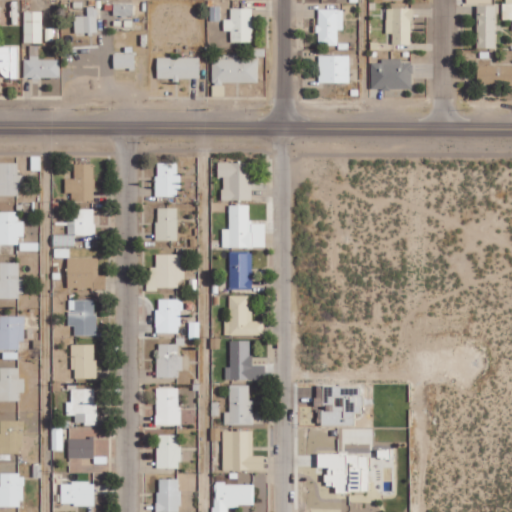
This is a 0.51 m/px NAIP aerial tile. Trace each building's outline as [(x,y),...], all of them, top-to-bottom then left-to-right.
[(113,15),(133,16),(134,5),(114,4),(113,15)] [(496,6),(478,6),(478,49),(497,49),(496,6)] [(88,16),(75,16),(75,34),(97,34),(96,7),(87,7),(88,16)] [(253,8),(231,8),(231,19),(225,19),(225,31),(232,31),(232,42),(253,42),(253,8)] [(412,8),(387,8),(386,33),(393,34),(393,44),(412,44),(412,8)] [(318,45),(338,46),(338,30),(343,30),(343,10),(318,9),(318,45)] [(42,12),(24,12),(24,43),(43,43),(42,12)] [(19,47),(0,46),(0,75),(18,75),(19,47)] [(24,78),(60,79),(60,60),(38,60),(38,46),(30,46),(30,60),(24,60),(24,78)] [(135,69),(135,54),(114,54),(115,70),(135,69)] [(350,83),(350,56),(319,56),(320,84),(350,83)] [(157,58),(158,79),(201,78),(200,58),(157,58)] [(212,60),(213,84),(259,82),(258,59),(212,60)] [(413,89),(413,63),(402,63),(402,59),(381,59),(381,63),(371,63),(372,90),(413,89)] [(511,65),(479,65),(478,84),(511,84),(511,65)] [(18,162),(0,162),(0,195),(22,195),(22,174),(19,174),(18,162)] [(179,162),(156,162),(157,196),(180,196),(179,162)] [(223,200),(252,200),(252,162),(219,162),(218,177),(223,178),(223,200)] [(65,178),(66,192),(72,192),(72,201),(95,201),(94,163),(74,164),(75,178),(65,178)] [(230,205),(229,228),(223,228),(222,247),(266,248),(266,223),(250,223),(251,205),(230,205)] [(178,207),(157,208),(157,240),(178,240),(178,207)] [(75,246),(75,235),(95,235),(95,209),(73,209),(73,221),(69,221),(68,235),(54,234),(54,246),(75,246)] [(0,243),(19,244),(19,236),(24,236),(25,221),(18,221),(19,212),(0,211),(0,243)] [(253,288),(252,253),(230,253),(230,288),(253,288)] [(185,280),(185,254),(156,254),(157,267),(151,267),(151,277),(147,277),(147,289),(179,288),(179,280),(185,280)] [(19,262),(0,262),(0,298),(23,298),(22,278),(20,278),(19,262)] [(230,295),(229,320),(225,320),(225,335),(264,335),(265,321),(253,321),(253,311),(249,311),(249,296),(230,295)] [(182,332),(181,299),(157,299),(157,333),(182,332)] [(96,300),(69,300),(69,326),(75,326),(75,336),(96,336),(96,300)] [(25,316),(0,315),(0,349),(20,350),(20,341),(25,342),(25,316)] [(95,345),(72,344),(71,368),(94,369),(95,345)] [(158,344),(158,377),(182,377),(182,355),(179,356),(179,344),(158,344)] [(20,368),(0,367),(0,400),(24,401),(24,378),(20,378),(20,368)] [(253,425),(253,399),(249,399),(250,385),(230,385),(230,412),(225,412),(225,424),(253,425)] [(356,426),(356,414),(363,414),(363,386),(317,386),(316,406),(321,406),(321,425),(356,426)] [(156,425),(180,425),(180,388),(156,388),(156,425)] [(67,415),(76,415),(75,424),(96,424),(97,389),(72,389),(71,402),(67,402),(67,415)] [(0,420),(0,453),(23,454),(23,421),(0,420)] [(223,470),(254,470),(253,431),(222,431),(223,470)] [(180,468),(180,434),(158,434),(158,468),(180,468)] [(94,457),(94,438),(69,438),(69,457),(94,457)] [(319,454),(319,468),(327,468),(327,486),(337,486),(337,492),(370,491),(370,454),(319,454)] [(0,473),(0,506),(23,507),(24,474),(0,473)] [(158,479),(158,511),(180,511),(180,479),(158,479)] [(95,483),(62,482),(61,505),(95,505),(95,483)] [(228,511),(229,506),(255,506),(255,484),(214,483),(213,511),(228,511)]
